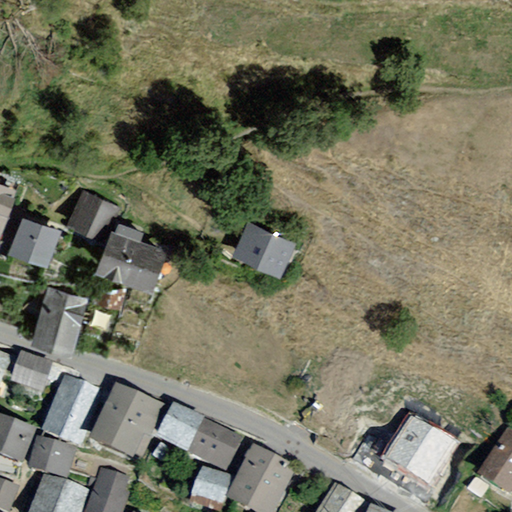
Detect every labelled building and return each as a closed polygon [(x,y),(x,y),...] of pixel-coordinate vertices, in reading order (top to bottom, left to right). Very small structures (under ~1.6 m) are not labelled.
[(0,214),(7,217),(18,189),(0,182),(0,214)] [(118,203),(79,188),(64,225),(102,241),(118,203)] [(113,231),(141,231),(141,215),(113,215),(113,231)] [(8,251),(48,266),(60,232),(20,217),(8,251)] [(234,258),(281,276),(295,242),(248,224),(234,258)] [(95,270),(153,291),(167,251),(110,231),(95,270)] [(72,351),(87,302),(47,290),(32,338),(72,351)] [(0,376),(9,357),(0,353),(0,376)] [(19,359),(11,382),(45,393),(53,370),(19,359)] [(76,443),(97,387),(61,374),(40,430),(76,443)] [(159,411),(115,391),(90,447),(134,466),(159,411)] [(157,440),(184,453),(200,420),(172,407),(157,440)] [(0,418),(0,455),(21,464),(34,432),(0,418)] [(240,439),(200,420),(184,453),(224,472),(240,439)] [(355,456),(406,482),(413,468),(430,476),(449,440),(412,421),(397,449),(367,433),(355,456)] [(511,432),(507,429),(478,477),(510,497),(511,494),(511,432)] [(64,483),(73,455),(36,443),(27,471),(64,483)] [(276,511),(298,467),(254,446),(228,502),(250,511),(276,511)] [(193,499),(218,510),(230,483),(204,472),(193,499)] [(119,511),(130,483),(102,473),(88,511),(119,511)] [(32,511),(79,511),(86,496),(45,480),(32,511)] [(0,510),(3,511),(6,511),(15,489),(0,483),(0,510)] [(319,511),(357,511),(365,498),(335,483),(319,511)] [(389,511),(370,503),(366,511),(389,511)]
